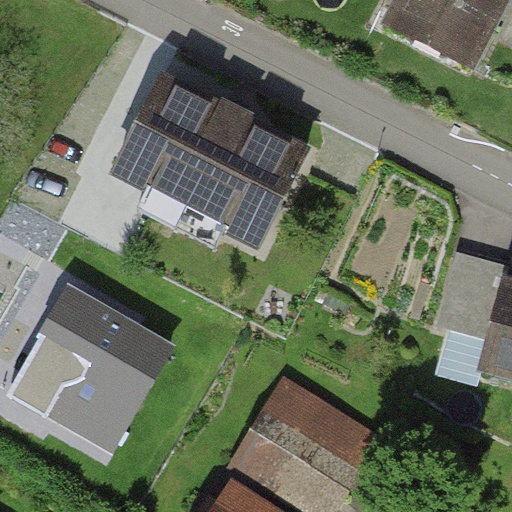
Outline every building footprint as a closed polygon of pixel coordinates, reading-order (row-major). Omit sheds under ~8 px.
[(511,0),(400,0),(383,38),(476,82),(511,4),(511,0)] [(112,193),(263,266),(314,161),(162,88),(112,193)] [(479,389),(511,397),(511,289),(506,288),(510,271),(459,257),(438,335),(490,349),(479,389)] [(10,405),(116,465),(178,356),(71,296),(10,405)] [(231,474),(293,511),(344,511),(386,443),(286,383),(231,474)] [(270,511),(231,487),(215,511),(270,511)]
